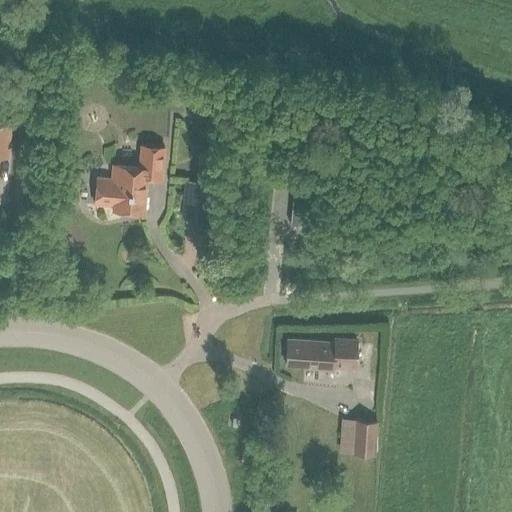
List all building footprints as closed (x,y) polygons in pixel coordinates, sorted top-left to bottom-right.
[(140,82),(138,97),(164,100),(166,85),(140,82)] [(0,157),(9,158),(11,125),(0,124),(0,157)] [(97,177),(94,204),(113,206),(113,207),(112,211),(145,213),(148,180),(162,181),(165,148),(141,146),(139,167),(112,165),(111,177),(111,178),(97,177)] [(215,220),(219,183),(185,179),(181,217),(215,220)] [(310,191),(300,190),(296,229),(306,230),(310,191)] [(288,339),(286,364),(306,366),(309,369),(333,370),(333,368),(348,365),(356,370),(358,342),(334,340),(335,343),(288,339)] [(354,423),(352,453),(374,455),(376,424),(376,421),(354,420),(354,423)]
